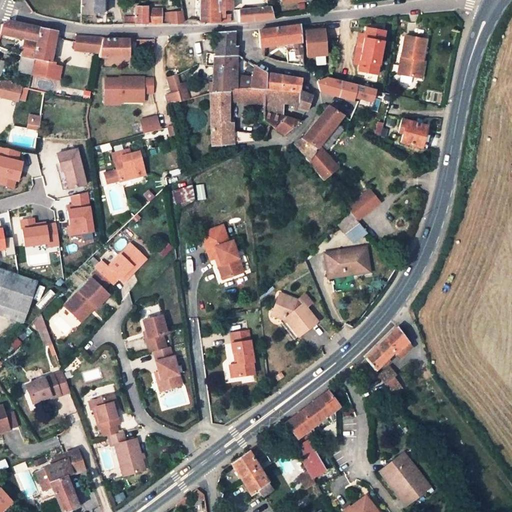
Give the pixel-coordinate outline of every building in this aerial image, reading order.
[(101,15),(102,0),(81,0),(81,14),(101,15)] [(218,24),(217,0),(199,0),(199,24),(218,24)] [(217,0),(218,24),(230,23),(230,0),(217,0)] [(124,25),(148,25),(147,10),(146,7),(135,7),(135,17),(124,17),(124,25)] [(238,23),(256,22),(274,19),(271,8),(238,11),(238,23)] [(162,26),(162,13),(162,10),(147,10),(148,25),(162,26)] [(162,26),(184,26),(182,12),(162,13),(162,26)] [(0,27),(0,35),(22,41),(20,54),(19,56),(21,57),(34,59),(41,28),(7,20),(1,24),(0,27)] [(300,46),(298,26),(258,31),(260,48),(262,47),(286,45),(287,51),(286,51),(286,64),(303,66),(301,46),(300,46)] [(41,28),(34,59),(50,62),(56,32),(41,28)] [(386,30),(365,28),(356,60),(359,61),(358,70),(377,72),(386,30)] [(327,55),(324,29),(305,30),(306,55),(327,55)] [(234,32),(215,33),(214,57),(236,57),(236,54),(236,43),(233,43),(234,32)] [(74,50),(98,52),(101,38),(75,36),(74,50)] [(418,79),(421,61),(424,40),(404,36),(398,75),(418,79)] [(97,57),(128,57),(128,40),(101,38),(98,52),(97,57)] [(34,59),(21,57),(17,72),(45,78),(51,79),(54,66),(54,63),(50,62),(34,59)] [(214,57),(212,94),(229,92),(229,89),(233,89),(238,89),(236,82),(236,75),(236,57),(214,57)] [(54,66),(51,79),(58,80),(61,67),(54,66)] [(238,89),(250,89),(255,89),(265,90),(266,74),(253,66),(248,78),(236,75),(238,89)] [(265,90),(264,105),(264,111),(281,116),(282,104),(294,104),(294,109),(306,112),(310,102),(312,97),(307,87),(300,85),(301,81),(266,74),(265,90)] [(359,76),(350,75),(349,83),(356,85),(358,85),(359,76)] [(146,78),(106,78),(106,107),(122,109),(122,103),(144,104),(145,96),(153,96),(154,81),(146,82),(146,78)] [(319,92),(352,101),(353,97),(356,86),(349,85),(325,79),(316,82),(319,92)] [(4,83),(1,98),(17,102),(21,87),(7,83),(4,83)] [(171,94),(165,95),(168,105),(180,102),(188,100),(184,83),(169,87),(171,94)] [(374,91),(356,86),(353,97),(371,101),(374,91)] [(252,135),(228,131),(228,101),(232,101),(233,89),(229,89),(229,92),(212,94),(209,94),(210,146),(226,145),(254,142),(252,135)] [(237,103),(264,105),(265,90),(255,89),(250,89),(238,89),(238,102),(237,103)] [(293,144),(323,181),(337,169),(318,146),(341,115),(326,106),(323,110),(301,139),(293,144)] [(270,127),(283,136),(300,122),(281,116),(264,111),(263,122),(270,127)] [(30,113),(27,129),(40,131),(42,116),(30,113)] [(159,130),(156,117),(149,119),(152,131),(159,130)] [(400,142),(426,149),(432,128),(401,120),(398,130),(403,132),(401,135),(400,142)] [(57,154),(61,172),(63,172),(68,189),(85,185),(76,150),(57,154)] [(112,155),(120,181),(143,175),(137,153),(129,155),(126,156),(125,152),(112,155)] [(29,160),(0,155),(0,175),(3,176),(1,188),(24,191),(29,160)] [(58,173),(61,190),(68,189),(63,172),(61,172),(58,173)] [(194,201),(192,186),(173,192),(171,193),(176,211),(194,201)] [(369,188),(348,208),(361,222),(383,202),(369,188)] [(71,205),(65,205),(67,234),(93,233),(91,194),(71,195),(71,205)] [(348,211),(335,225),(345,233),(354,223),(356,220),(348,211)] [(35,219),(21,220),(23,247),(60,244),(59,223),(36,225),(35,219)] [(201,233),(210,260),(214,259),(217,258),(225,279),(243,273),(232,241),(229,242),(222,227),(201,233)] [(123,279),(134,267),(137,270),(148,258),(133,243),(110,267),(104,261),(97,267),(100,270),(107,277),(112,282),(114,284),(121,277),(123,279)] [(338,276),(369,272),(365,247),(324,253),(327,273),(337,272),(338,276)] [(214,259),(222,280),(225,279),(217,258),(214,259)] [(126,281),(137,270),(134,267),(123,279),(126,281)] [(0,315),(21,323),(35,281),(0,269),(0,315)] [(100,270),(67,305),(80,318),(94,303),(98,307),(110,294),(105,289),(101,284),(107,277),(100,270)] [(107,277),(101,284),(105,289),(112,282),(107,277)] [(302,308),(297,300),(279,294),(273,311),(287,317),(284,320),(298,336),(316,321),(304,307),(302,308)] [(309,302),(304,295),(297,300),(302,308),(304,307),(309,302)] [(94,303),(80,318),(83,321),(98,307),(94,303)] [(287,317),(273,311),(271,315),(283,320),(284,320),(287,317)] [(166,345),(163,331),(167,330),(162,313),(143,317),(148,336),(146,336),(149,350),(154,348),(166,345)] [(40,314),(34,320),(37,329),(38,329),(45,326),(40,314)] [(51,343),(45,326),(38,329),(45,345),(51,343)] [(27,327),(19,335),(22,339),(26,335),(28,336),(32,331),(27,327)] [(397,327),(365,359),(374,371),(394,352),(396,355),(409,343),(397,327)] [(248,332),(231,334),(233,344),(231,345),(233,355),(236,354),(238,365),(230,366),(232,379),(254,375),(252,363),(253,362),(248,332)] [(158,370),(163,388),(182,382),(175,353),(173,354),(170,343),(166,345),(154,348),(156,359),(155,359),(158,370)] [(399,360),(413,348),(409,343),(396,355),(399,360)] [(396,376),(389,367),(377,376),(387,390),(392,397),(402,389),(394,378),(396,376)] [(62,372),(53,376),(61,396),(70,392),(62,372)] [(53,376),(26,385),(33,403),(51,396),(52,399),(61,396),(53,376)] [(300,436),(338,406),(327,392),(284,422),(296,438),(300,436)] [(89,399),(97,429),(100,428),(102,435),(107,434),(117,431),(115,423),(118,423),(117,422),(109,394),(89,399)] [(0,432),(8,430),(1,406),(0,406),(0,432)] [(8,411),(12,430),(18,428),(14,410),(8,411)] [(281,425),(291,442),(296,438),(284,422),(281,425)] [(113,444),(123,475),(144,469),(135,438),(125,441),(122,430),(117,431),(107,434),(110,445),(113,444)] [(296,438),(291,442),(295,449),(304,443),(300,436),(296,438)] [(254,461),(270,450),(263,438),(248,450),(254,461)] [(325,470),(309,441),(304,443),(295,449),(308,472),(311,478),(325,470)] [(176,448),(171,453),(174,457),(180,453),(176,448)] [(86,470),(78,449),(64,454),(65,456),(66,459),(53,465),(35,473),(43,491),(51,487),(60,511),(64,511),(78,507),(66,476),(73,473),(73,475),(86,470)] [(230,463),(250,495),(259,489),(265,484),(268,482),(254,461),(248,450),(230,463)] [(382,475),(406,507),(425,491),(409,470),(413,466),(401,451),(388,462),(392,467),(382,475)] [(65,456),(52,461),(53,465),(66,459),(65,456)] [(388,462),(378,470),(382,475),(392,467),(388,462)] [(430,487),(413,466),(409,470),(425,491),(430,487)] [(308,472),(298,477),(304,487),(313,482),(311,478),(308,472)] [(265,484),(259,489),(263,494),(268,490),(265,484)] [(0,510),(11,501),(0,488),(0,510)] [(343,511),(376,511),(364,495),(343,511)]
